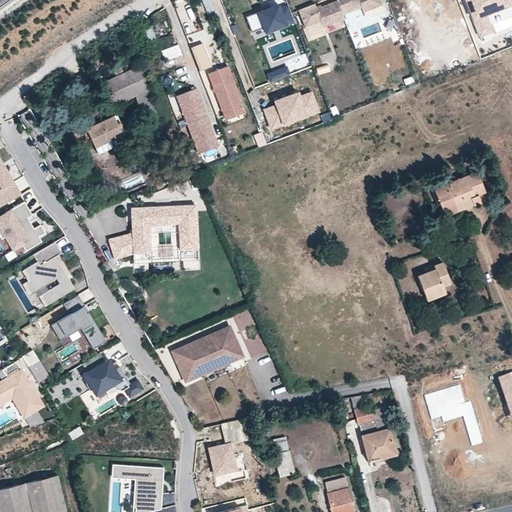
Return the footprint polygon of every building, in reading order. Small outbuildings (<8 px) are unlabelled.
[(203,0),(206,13),(214,12),(211,0),(203,0)] [(385,6),(382,0),(338,0),(339,1),(323,7),(322,5),(318,7),(317,4),(299,10),(306,28),(322,22),(325,29),(347,20),(345,15),(363,8),(365,14),(385,6)] [(511,3),(511,0),(464,0),(478,36),(491,32),(484,15),(509,6),(509,5),(511,3)] [(294,22),(288,6),(280,9),(278,5),(246,17),(254,38),(294,22)] [(150,26),(143,29),(148,40),(155,38),(150,26)] [(166,64),(183,58),(178,43),(161,49),(166,64)] [(201,43),(191,47),(200,69),(210,65),(201,43)] [(486,57),(500,51),(497,45),(483,51),(486,57)] [(287,65),(267,72),(270,81),(290,73),(287,65)] [(210,73),(228,122),(248,115),(231,66),(210,73)] [(136,67),(100,83),(111,107),(135,97),(151,141),(163,137),(136,67)] [(178,94),(200,152),(220,144),(198,86),(178,94)] [(274,105),(264,109),(271,127),(317,109),(310,91),(299,95),(298,91),(273,101),(274,105)] [(24,124),(34,117),(28,109),(18,115),(24,124)] [(114,116),(85,129),(98,154),(125,141),(114,116)] [(257,146),(266,144),(263,131),(253,133),(257,146)] [(0,204),(0,205),(19,193),(0,161),(0,204)] [(436,191),(437,192),(443,209),(470,199),(473,205),(488,200),(476,172),(435,188),(436,191)] [(20,190),(29,185),(23,175),(14,180),(20,190)] [(443,209),(437,192),(436,191),(433,193),(442,217),(473,205),(470,199),(443,209)] [(32,214),(24,201),(0,215),(0,235),(2,238),(5,236),(13,249),(22,244),(25,250),(41,240),(38,235),(45,231),(40,224),(33,227),(29,221),(21,226),(18,222),(27,217),(32,214)] [(113,258),(133,253),(150,253),(150,226),(179,225),(179,252),(197,251),(196,208),(132,208),(133,233),(108,239),(113,258)] [(29,221),(27,217),(18,222),(21,226),(29,221)] [(61,252),(54,242),(33,255),(37,261),(24,269),(30,280),(24,283),(30,293),(56,278),(59,283),(40,295),(47,305),(74,288),(68,278),(59,262),(62,260),(58,254),(61,252)] [(72,276),(62,260),(59,262),(68,278),(72,276)] [(434,268),(426,271),(415,275),(422,295),(444,287),(443,284),(450,283),(442,261),(433,264),(434,268)] [(445,292),(444,287),(422,295),(422,300),(445,292)] [(83,306),(76,296),(61,305),(68,315),(49,326),(58,340),(78,328),(91,349),(104,341),(87,312),(82,315),(79,309),(83,306)] [(187,341),(168,349),(179,377),(194,371),(195,373),(220,363),(219,360),(237,353),(225,325),(206,333),(207,335),(188,343),(187,341)] [(188,343),(207,335),(206,333),(187,341),(188,343)] [(22,354),(36,381),(49,375),(35,348),(22,354)] [(107,359),(82,374),(87,382),(84,383),(88,391),(91,389),(97,399),(106,394),(103,389),(111,384),(114,388),(121,390),(127,386),(122,378),(124,376),(118,367),(111,371),(108,366),(110,365),(107,359)] [(42,406),(15,361),(1,370),(6,378),(0,381),(0,404),(11,398),(23,417),(42,406)] [(511,373),(501,377),(511,409),(511,408),(511,373)] [(238,385),(245,381),(241,374),(234,377),(238,385)] [(443,422),(463,416),(464,419),(472,446),(483,443),(469,401),(460,404),(459,398),(463,397),(459,384),(424,395),(431,419),(441,416),(443,422)] [(360,395),(350,397),(368,461),(395,454),(382,406),(364,411),(360,395)] [(250,416),(221,422),(226,445),(229,444),(255,438),(250,416)] [(464,419),(463,416),(443,422),(441,416),(431,419),(435,431),(445,428),(445,425),(464,419)] [(68,431),(72,439),(83,432),(79,425),(68,431)] [(278,477),(294,473),(285,437),(273,439),(275,454),(272,455),(278,477)] [(235,469),(229,444),(226,445),(208,449),(214,474),(235,469)] [(148,511),(160,509),(163,468),(112,465),(111,477),(121,477),(121,479),(134,480),(137,480),(136,493),(134,493),(133,508),(135,508),(135,511),(148,511)] [(0,511),(66,511),(58,475),(0,487),(0,511)] [(353,511),(345,477),(323,483),(331,511),(353,511)] [(246,499),(210,508),(210,511),(245,511),(249,511),(246,499)]
